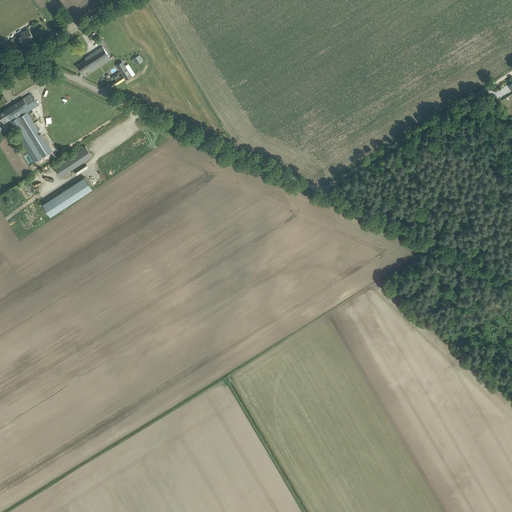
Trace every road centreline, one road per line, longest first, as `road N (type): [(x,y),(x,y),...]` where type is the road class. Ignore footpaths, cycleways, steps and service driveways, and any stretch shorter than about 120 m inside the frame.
road 1 (unclassified): [(484,90),(322,191),(27,58)]
road 2 (track): [(322,191),(511,281)]
